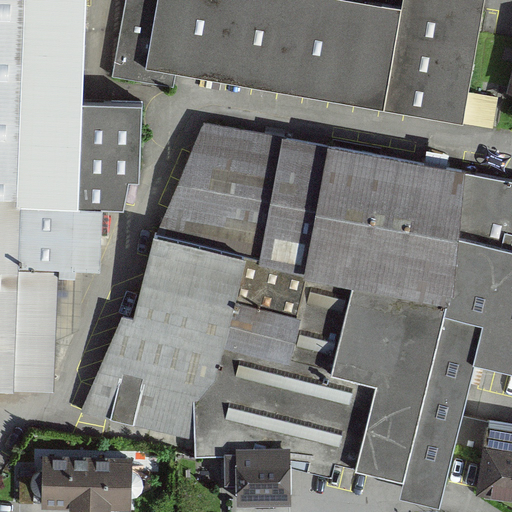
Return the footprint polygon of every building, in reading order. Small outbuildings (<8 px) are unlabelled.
[(0,0),(0,393),(55,396),(60,268),(98,269),(101,209),(137,210),(141,110),(86,108),(89,0),(0,0)] [(159,0),(148,72),(384,108),(401,3),(379,0),(159,0)] [(401,0),(401,3),(384,108),(463,121),(481,0),(401,0)] [(468,120),(497,123),(499,93),(471,90),(468,120)] [(511,180),(204,124),(155,231),(137,315),(122,312),(84,409),(191,435),(193,459),(230,457),(236,510),(290,509),(289,455),(403,482),(397,500),(438,511),(441,511),(478,367),(511,375),(511,180)] [(61,272),(62,327),(83,326),(82,272),(61,272)] [(511,427),(491,425),(481,495),(511,499),(511,427)] [(130,460),(43,459),(42,510),(129,511),(130,460)]
